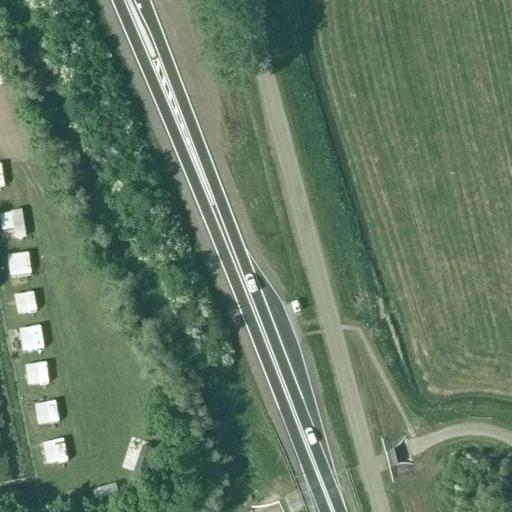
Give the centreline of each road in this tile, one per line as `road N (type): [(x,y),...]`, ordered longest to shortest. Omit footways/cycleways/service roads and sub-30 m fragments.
road 1 (trunk): [(332,511),(130,0)]
road 2 (unclassified): [(379,511),(261,67),(254,0)]
